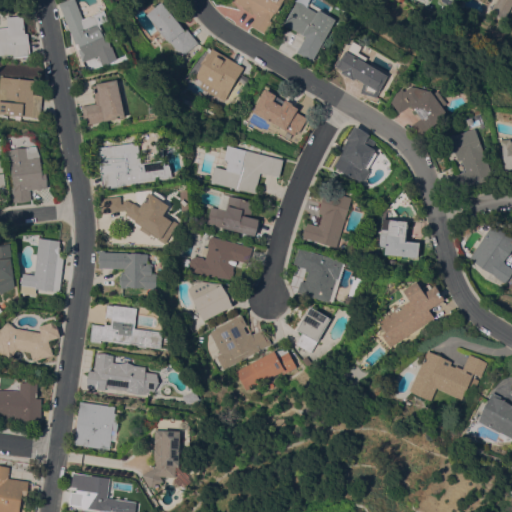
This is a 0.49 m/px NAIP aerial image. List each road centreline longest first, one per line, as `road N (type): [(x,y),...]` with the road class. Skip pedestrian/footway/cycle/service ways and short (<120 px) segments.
road 1 (residential): [(50,511),(84,260),(48,0)]
road 2 (residential): [(511,341),(467,304),(410,149),(213,22),(195,0)]
road 3 (residential): [(274,303),(281,230),(336,98)]
